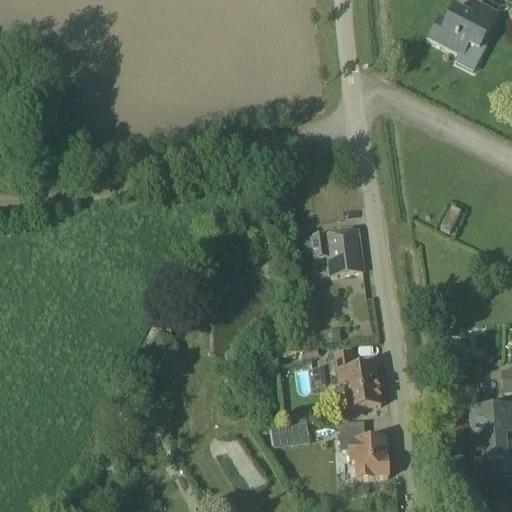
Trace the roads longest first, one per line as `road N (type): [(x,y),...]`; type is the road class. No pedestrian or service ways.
road 1 (unclassified): [(407,511),(345,0)]
road 2 (unknown): [(358,112),(90,192),(0,196)]
